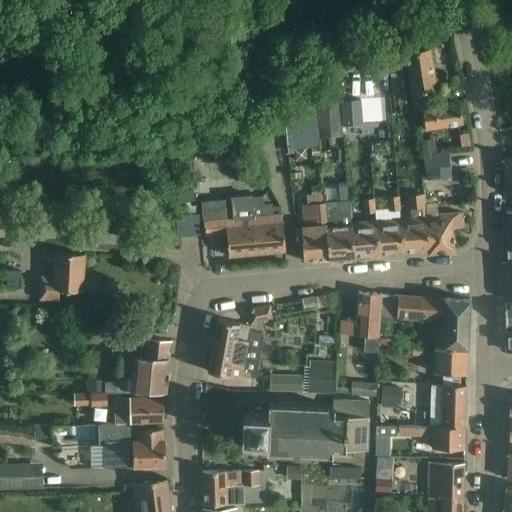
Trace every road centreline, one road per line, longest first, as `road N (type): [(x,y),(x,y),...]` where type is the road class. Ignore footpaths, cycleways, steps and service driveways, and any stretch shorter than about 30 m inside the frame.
road 1 (residential): [(189,511),(183,404),(187,352),(205,295),(379,271),(486,269)]
road 2 (tertiary): [(486,269),(489,157),(462,11)]
road 3 (unclassified): [(462,11),(277,112)]
road 4 (tertiary): [(483,511),(486,363)]
